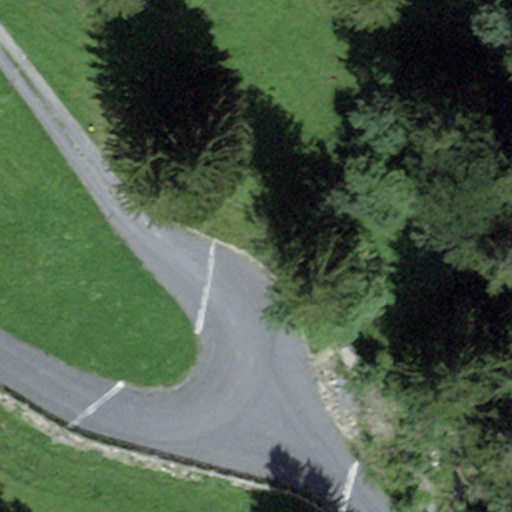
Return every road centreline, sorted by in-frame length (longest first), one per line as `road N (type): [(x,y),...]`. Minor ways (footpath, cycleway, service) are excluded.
road 1 (unclassified): [(281,404),(0,52)]
road 2 (unclassified): [(281,404),(216,423),(133,416),(0,353)]
road 3 (unclassified): [(364,511),(281,404)]
